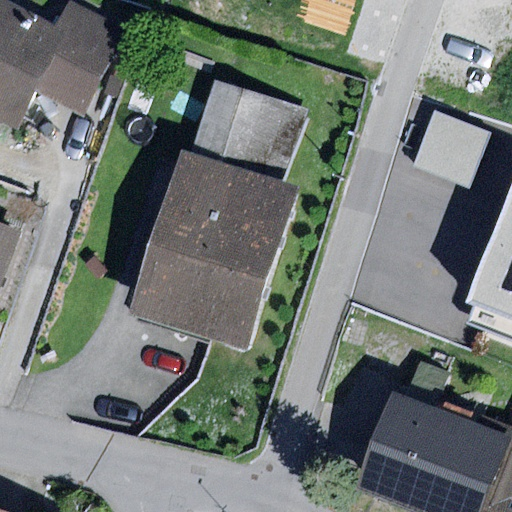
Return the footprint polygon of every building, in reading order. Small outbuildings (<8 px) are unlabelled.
[(68,29),(8,0),(0,0),(0,116),(19,125),(36,91),(68,29)] [(83,0),(68,29),(36,91),(83,116),(133,24),(87,0),(83,0)] [(217,83),(194,155),(286,184),(309,112),(217,83)] [(490,132),(433,112),(413,168),(471,188),(490,132)] [(194,155),(182,150),(131,314),(245,349),(296,186),(286,184),(194,155)] [(511,183),(466,307),(511,323),(511,183)] [(0,289),(22,233),(0,224),(0,289)] [(511,511),(511,422),(511,426),(395,385),(357,491),(415,511),(511,511)]
